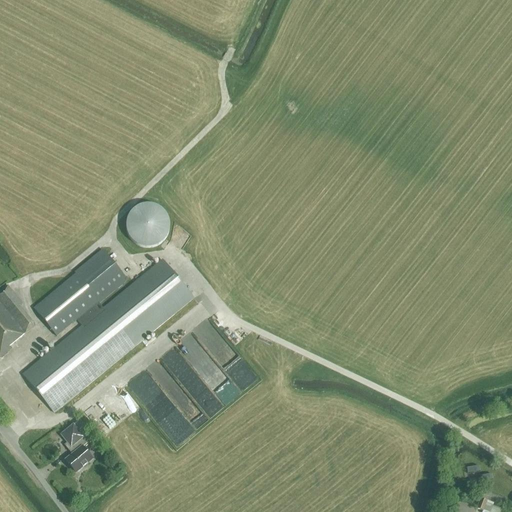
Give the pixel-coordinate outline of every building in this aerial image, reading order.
[(130,241),(137,247),(145,249),(154,248),(162,244),(168,237),(170,229),(169,220),(165,212),(162,209),(158,207),(154,205),(150,204),(146,204),(142,205),(138,207),(134,209),(132,211),(131,211),(130,212),(129,214),(129,215),(128,216),(127,217),(126,220),(125,223),(125,226),(125,229),(126,232),(127,235),(128,238),(130,241)] [(34,309),(35,310),(42,319),(57,337),(77,320),(82,327),(23,375),(54,414),(194,299),(162,261),(103,309),(99,304),(127,281),(102,251),(75,273),(76,274),(34,309)] [(0,358),(19,343),(18,341),(35,326),(20,306),(22,304),(8,286),(0,292),(0,358)] [(226,404),(231,400),(223,400),(217,392),(212,392),(208,386),(205,386),(205,381),(196,370),(189,370),(189,365),(181,365),(182,366),(182,371),(180,372),(180,384),(170,392),(170,396),(180,408),(185,408),(185,414),(194,426),(202,426),(199,422),(199,417),(202,417),(202,420),(205,423),(226,407),(226,404)] [(64,446),(68,450),(72,455),(66,460),(76,473),(92,460),(82,448),(88,442),(84,437),(73,424),(59,435),(66,444),(64,446)] [(476,508),(483,511),(484,511),(489,497),(482,494),(480,499),(476,508)]
